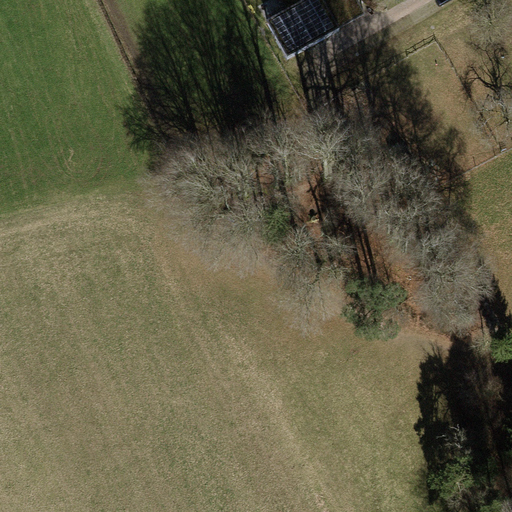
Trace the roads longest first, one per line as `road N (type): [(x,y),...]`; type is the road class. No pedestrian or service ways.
road 1 (track): [(320,51),(323,90),(511,347)]
road 2 (track): [(0,243),(168,210)]
